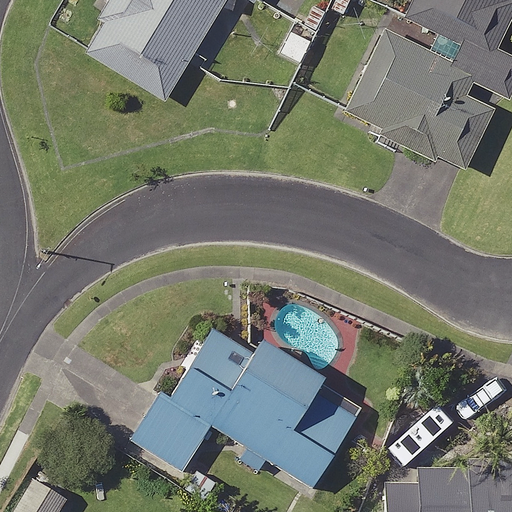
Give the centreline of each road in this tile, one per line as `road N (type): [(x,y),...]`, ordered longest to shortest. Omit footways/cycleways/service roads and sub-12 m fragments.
road 1 (residential): [(511,328),(470,330),(278,234),(181,241)]
road 2 (residential): [(0,316),(14,87),(0,13)]
road 3 (residential): [(181,241),(0,344)]
